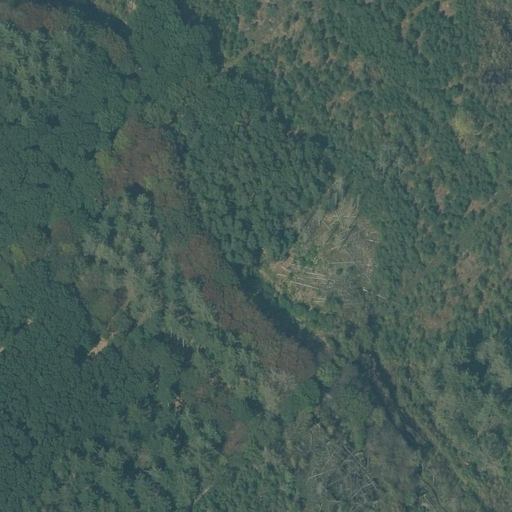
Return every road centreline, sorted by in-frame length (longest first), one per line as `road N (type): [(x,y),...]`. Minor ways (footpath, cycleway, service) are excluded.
road 1 (track): [(0,133),(56,240),(110,313),(258,440)]
road 2 (track): [(258,440),(510,195)]
road 3 (track): [(302,0),(148,148)]
road 4 (track): [(148,148),(0,294)]
